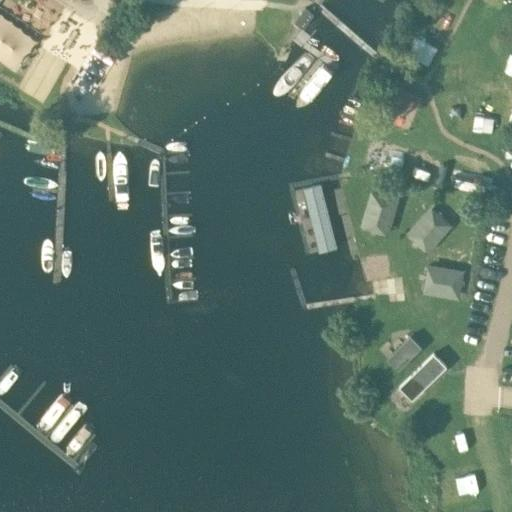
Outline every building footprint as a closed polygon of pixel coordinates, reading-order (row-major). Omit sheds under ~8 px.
[(390,0),(371,0),(384,9),(390,0)] [(444,32),(455,8),(435,0),(434,0),(425,24),(444,32)] [(303,28),(314,14),(305,7),(294,21),(303,28)] [(0,60),(9,64),(20,37),(0,28),(0,60)] [(448,111),(476,99),(461,64),(433,75),(448,111)] [(511,103),(500,74),(482,81),(497,116),(511,110),(511,103)] [(403,88),(389,120),(413,131),(421,113),(409,107),(415,93),(403,88)] [(458,136),(490,125),(481,100),(449,112),(458,136)] [(375,152),(373,170),(422,176),(424,157),(375,152)] [(456,168),(452,183),(486,191),(490,176),(456,168)] [(389,189),(389,208),(427,209),(428,190),(389,189)] [(439,199),(438,218),(478,219),(479,201),(439,199)] [(451,292),(452,272),(429,271),(428,291),(451,292)] [(401,363),(416,360),(410,328),(394,332),(401,363)]
